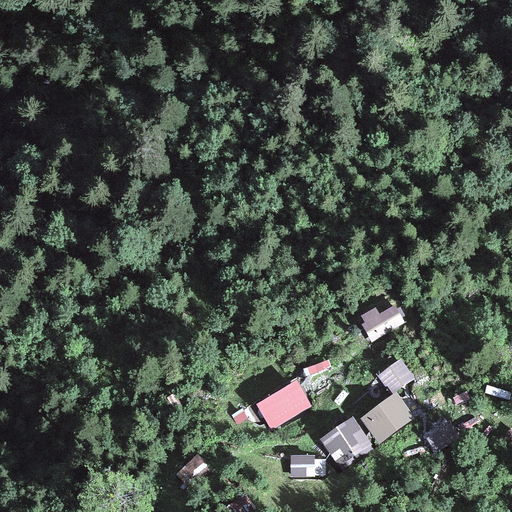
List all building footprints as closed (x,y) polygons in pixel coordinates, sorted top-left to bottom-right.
[(372,305),(354,317),(371,343),(405,321),(392,302),(377,311),(372,305)] [(389,390),(396,389),(412,376),(396,356),(375,373),(389,390)] [(251,400),(268,430),(309,406),(292,376),(251,400)] [(396,389),(389,390),(358,415),(380,443),(416,414),(396,389)] [(315,439),(339,470),(373,444),(349,414),(315,439)] [(422,436),(433,454),(459,439),(448,421),(422,436)] [(197,448),(171,471),(190,492),(215,469),(197,448)] [(286,455),(285,478),(319,479),(320,456),(286,455)] [(219,511),(257,511),(243,490),(216,507),(219,511)]
